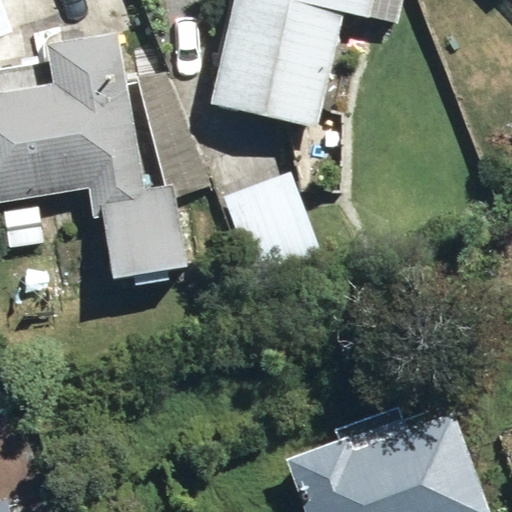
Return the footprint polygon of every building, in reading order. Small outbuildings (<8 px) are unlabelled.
[(394,0),(223,0),(203,111),(310,132),(332,15),(390,26),(394,0)] [(77,88),(0,100),(0,203),(2,203),(9,249),(41,244),(34,202),(83,195),(88,226),(94,225),(104,286),(188,273),(174,188),(149,192),(136,109),(82,118),(77,88)] [(321,268),(282,175),(222,199),(261,292),(321,268)] [(334,442),(275,466),(292,511),(484,511),(455,436),(438,442),(427,413),(396,425),(391,411),(331,435),(334,442)] [(16,511),(12,499),(0,502),(0,511),(16,511)]
